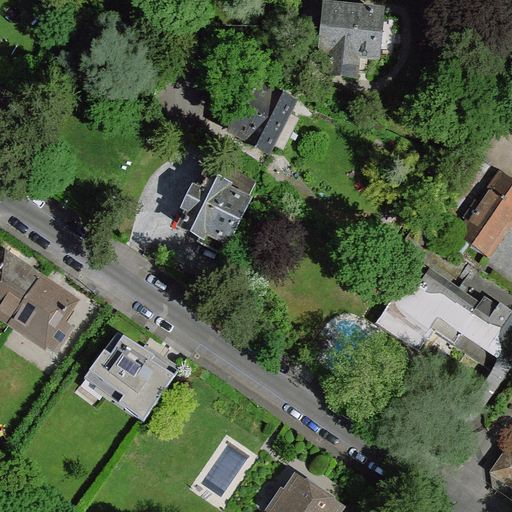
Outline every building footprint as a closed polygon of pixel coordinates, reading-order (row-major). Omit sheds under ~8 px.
[(167,29),(166,0),(149,0),(150,29),(167,29)] [(381,16),(329,11),(326,54),(333,55),(331,76),(355,77),(356,74),(357,57),(374,59),(377,59),(381,16)] [(79,40),(68,34),(57,51),(68,57),(79,40)] [(373,76),(374,59),(357,57),(356,74),(373,76)] [(257,90),(234,134),(250,142),(249,144),(269,154),(292,108),(257,90)] [(511,181),(502,175),(459,236),(490,258),(511,224),(511,181)] [(191,213),(184,228),(203,237),(223,248),(226,242),(228,243),(247,204),(225,193),(226,190),(207,181),(200,195),(195,193),(186,211),(191,213)] [(392,197),(379,218),(396,230),(409,208),(392,197)] [(223,248),(203,237),(200,244),(220,254),(223,248)] [(41,282),(8,261),(0,271),(0,314),(12,323),(41,282)] [(394,302),(377,325),(420,355),(435,333),(493,373),(502,374),(508,365),(506,363),(511,353),(511,318),(485,300),(481,306),(425,267),(403,296),(394,302)] [(74,304),(41,282),(12,323),(56,352),(71,329),(61,323),(74,304)] [(326,327),(309,352),(324,362),(341,337),(326,327)] [(178,370),(157,355),(140,382),(161,396),(178,370)] [(345,379),(323,365),(317,374),(339,389),(345,379)] [(508,374),(508,365),(502,374),(493,373),(477,397),(471,393),(462,392),(453,396),(449,402),(447,411),(451,420),(458,425),(469,425),(476,422),(481,415),(481,406),(486,405),(490,401),(508,374)] [(458,425),(451,420),(446,416),(428,442),(445,454),(462,427),(458,425)] [(511,451),(509,449),(492,474),(511,488),(511,451)] [(287,498),(277,511),(337,511),(339,510),(298,483),(287,498)] [(273,511),(277,511),(287,498),(283,495),(277,496),(271,506),(272,511),(273,511)]
